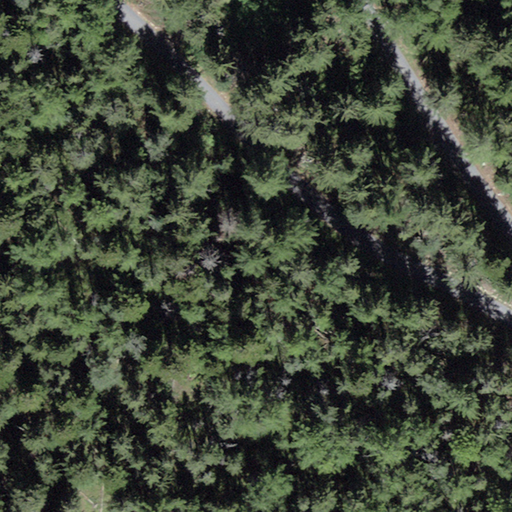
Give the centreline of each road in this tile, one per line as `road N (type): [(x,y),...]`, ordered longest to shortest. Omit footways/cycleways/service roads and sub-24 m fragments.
road 1 (unclassified): [(511,317),(354,231),(113,0)]
road 2 (unclassified): [(368,0),(456,156),(511,227)]
